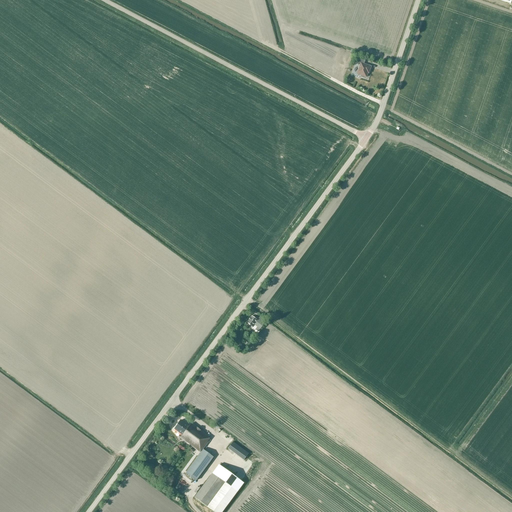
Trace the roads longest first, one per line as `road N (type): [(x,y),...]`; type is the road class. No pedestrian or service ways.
road 1 (tertiary): [(88,511),(366,139)]
road 2 (unclassified): [(366,139),(102,0)]
road 3 (tertiary): [(366,139),(418,0)]
